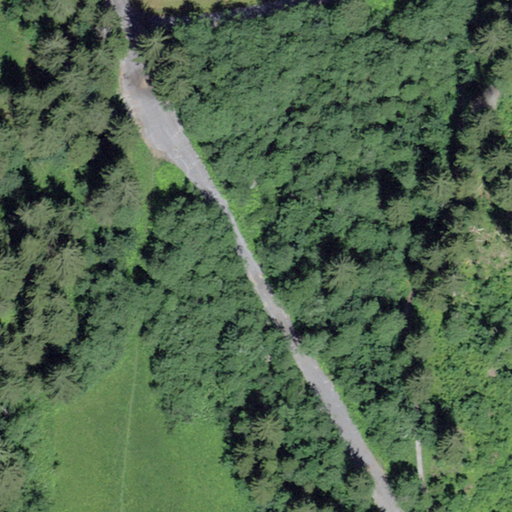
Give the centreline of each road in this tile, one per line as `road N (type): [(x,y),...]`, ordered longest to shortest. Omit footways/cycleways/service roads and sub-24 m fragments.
road 1 (track): [(117,0),(388,511)]
road 2 (track): [(112,511),(166,99)]
